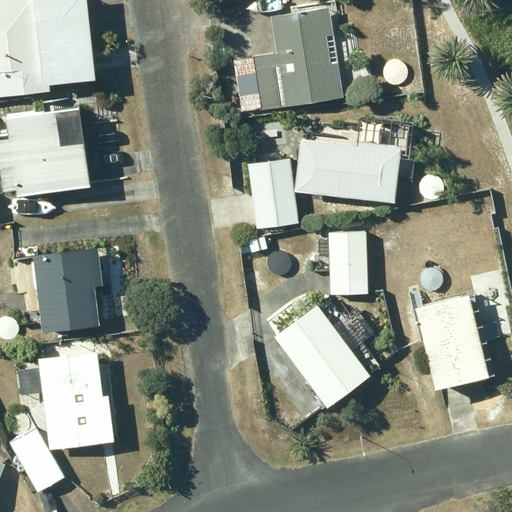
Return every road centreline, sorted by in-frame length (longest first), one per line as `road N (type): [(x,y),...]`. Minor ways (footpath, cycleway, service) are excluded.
road 1 (residential): [(153,0),(220,493)]
road 2 (residential): [(511,443),(343,473)]
road 3 (residential): [(343,473),(220,493)]
